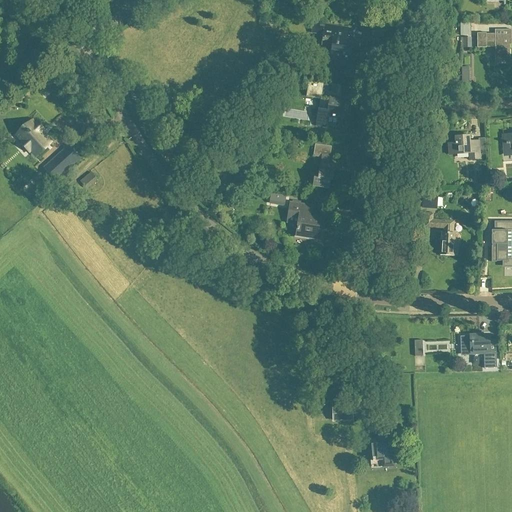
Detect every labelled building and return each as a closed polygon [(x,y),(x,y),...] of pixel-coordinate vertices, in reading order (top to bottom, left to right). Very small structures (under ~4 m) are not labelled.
[(322,14),(315,13),(314,20),(321,21),(322,14)] [(348,27),(313,22),(311,33),(323,35),(322,40),(321,46),(332,48),(329,64),(348,67),(352,40),(346,39),(348,27)] [(511,39),(511,29),(495,30),(495,33),(477,33),(477,48),(486,47),(486,42),(494,42),(494,60),(494,63),(510,63),(510,60),(509,39),(511,39)] [(472,48),(472,37),(463,37),(463,48),(472,48)] [(337,85),(313,81),(308,80),(306,97),(319,99),(315,125),(326,127),(326,124),(341,127),(345,99),(339,99),(341,86),(337,85)] [(24,127),(17,133),(21,138),(36,154),(50,141),(41,132),(43,130),(35,121),(33,123),(31,121),(24,127)] [(511,134),(503,135),(503,144),(502,144),(503,157),(511,155),(511,134)] [(455,137),(455,143),(448,144),(449,155),(469,154),(470,161),(480,160),(480,155),(486,155),(484,138),(478,138),(479,141),(470,142),(470,136),(455,137)] [(328,165),(331,147),(315,145),(314,154),(321,155),(318,177),(314,177),(313,187),(329,189),(330,180),(333,180),(335,166),(328,165)] [(61,153),(45,168),(55,180),(72,165),(61,153)] [(97,178),(91,171),(80,181),(86,188),(97,178)] [(311,207),(291,204),(287,223),(299,225),(297,236),(319,240),(322,220),(309,218),(311,207)] [(424,214),(423,228),(443,229),(443,232),(440,232),(438,255),(453,256),(454,247),(457,248),(458,240),(455,240),(456,233),(453,233),(454,222),(431,219),(432,214),(424,214)] [(511,221),(502,221),(502,230),(492,230),(492,261),(504,261),(504,265),(511,265),(511,221)] [(490,344),(489,335),(460,336),(461,349),(471,349),(472,352),(484,352),(485,368),(497,368),(496,343),(490,344)] [(423,340),(415,340),(415,348),(423,348),(423,340)] [(334,420),(345,420),(345,407),(333,408),(334,420)] [(380,439),(372,440),(375,468),(395,467),(394,459),(396,459),(396,458),(394,458),(393,439),(394,439),(393,428),(379,429),(380,439)]
